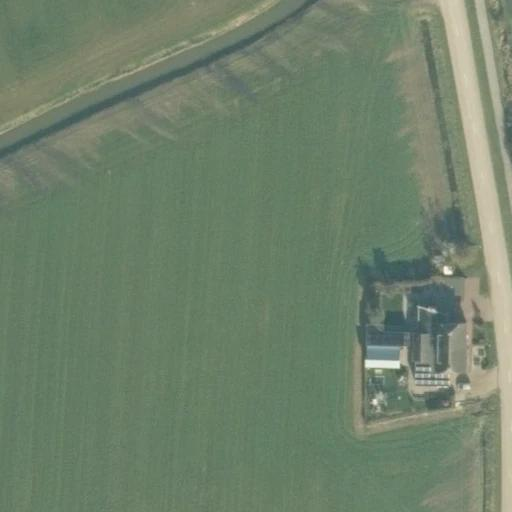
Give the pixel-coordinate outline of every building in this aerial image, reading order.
[(414,332),(414,346),(466,346),(466,323),(448,322),(448,314),(449,315),(450,314),(448,313),(448,311),(447,311),(447,313),(436,309),(436,308),(429,305),(428,307),(420,305),(420,303),(418,303),(418,304),(417,305),(418,306),(418,332),(414,332)] [(385,344),(410,344),(410,331),(385,331),(385,344)] [(385,346),(385,362),(400,363),(400,347),(385,346)] [(465,370),(466,346),(414,346),(414,359),(416,359),(416,385),(450,385),(451,370),(465,370)] [(367,386),(367,416),(385,417),(386,386),(367,386)]
